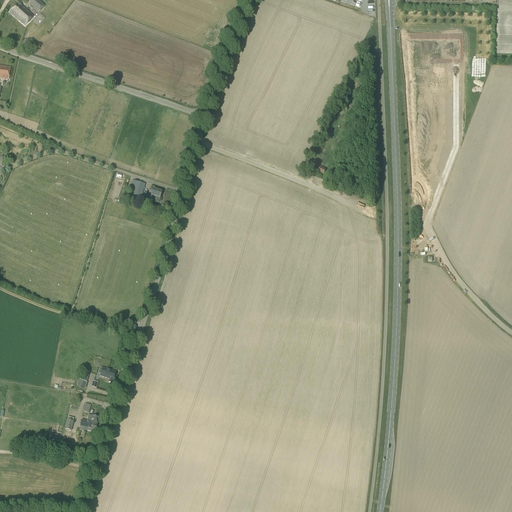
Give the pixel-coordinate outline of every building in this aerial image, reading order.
[(45,6),(38,0),(32,0),(28,4),(38,13),(45,6)] [(22,5),(18,2),(9,12),(17,19),(26,9),(22,6),(22,5)] [(26,9),(17,19),(25,26),(34,16),(26,9)] [(38,25),(29,34),(37,42),(46,32),(38,25)] [(0,78),(8,80),(10,68),(0,66),(0,78)] [(141,199),(145,184),(132,180),(130,188),(133,189),(131,196),(141,199)] [(160,199),(162,192),(150,189),(148,193),(152,194),(151,196),(155,197),(153,202),(158,203),(159,199),(160,199)] [(112,384),(116,372),(101,367),(100,369),(102,370),(100,376),(109,379),(108,383),(112,384)] [(86,383),(89,372),(83,371),(80,381),(86,383)] [(87,419),(86,422),(82,420),(80,428),(88,430),(88,431),(91,432),(91,431),(95,432),(97,424),(99,418),(92,416),(91,420),(87,419)] [(71,431),(74,422),(66,420),(64,430),(71,431)] [(58,443),(60,435),(51,433),(49,441),(58,443)]
